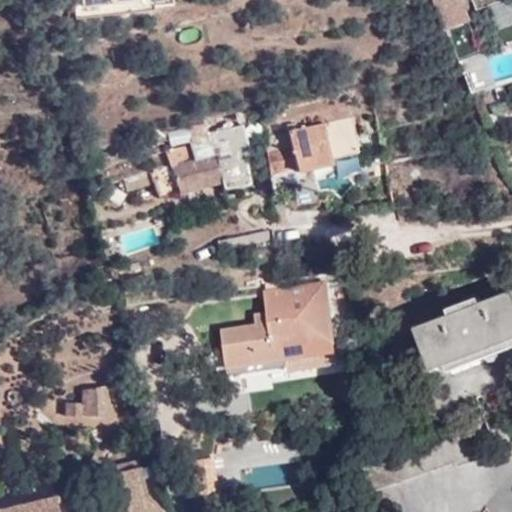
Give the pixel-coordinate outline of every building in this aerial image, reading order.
[(83,0),(85,8),(137,2),(137,0),(83,0)] [(435,0),(446,32),(471,24),(462,0),(435,0)] [(452,32),(472,96),(492,90),(472,27),(452,32)] [(353,116),(265,135),(270,172),(296,166),(297,171),(331,164),(330,159),(361,152),(353,116)] [(214,156),(221,181),(221,193),(249,190),(248,151),(244,127),(208,134),(207,122),(189,124),(189,131),(168,131),(170,150),(188,145),(193,163),(214,156)] [(166,151),(178,193),(221,181),(214,156),(193,163),(188,145),(170,150),(166,151)] [(293,184),(291,186),(293,201),(288,203),(289,211),(300,211),(319,206),(321,206),(316,179),(293,184)] [(256,370),(255,362),(254,362),(252,346),(283,342),(285,358),(287,370),(337,363),(325,282),(264,290),(268,312),(255,314),(256,323),(221,329),(228,373),(256,370)] [(453,318),(419,331),(435,372),(479,356),(511,343),(511,294),(481,307),(479,300),(450,311),(453,318)] [(285,358),(283,342),(252,346),(254,362),(255,362),(285,358)] [(71,409),(71,423),(113,426),(113,394),(89,396),(89,409),(71,409)] [(444,435),(362,466),(360,467),(373,496),(455,465),(457,469),(486,458),(475,429),(446,440),(444,435)] [(117,482),(122,511),(155,511),(148,503),(143,477),(117,482)] [(56,511),(55,503),(5,511),(56,511)]
